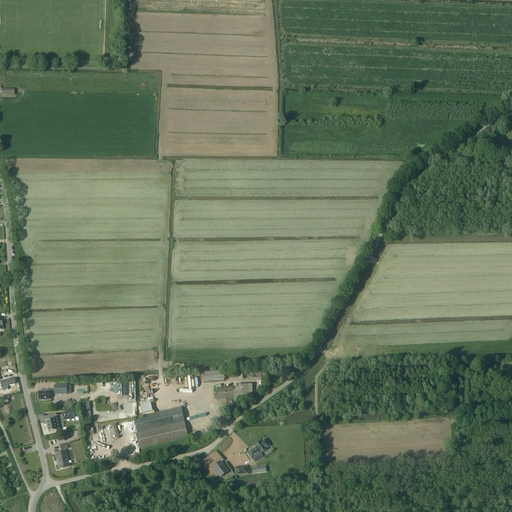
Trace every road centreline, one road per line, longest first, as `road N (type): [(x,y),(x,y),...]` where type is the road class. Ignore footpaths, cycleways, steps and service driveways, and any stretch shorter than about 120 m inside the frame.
road 1 (unclassified): [(48,485),(210,448),(320,345),(402,182),(511,109)]
road 2 (unclassified): [(48,485),(15,347),(0,185)]
